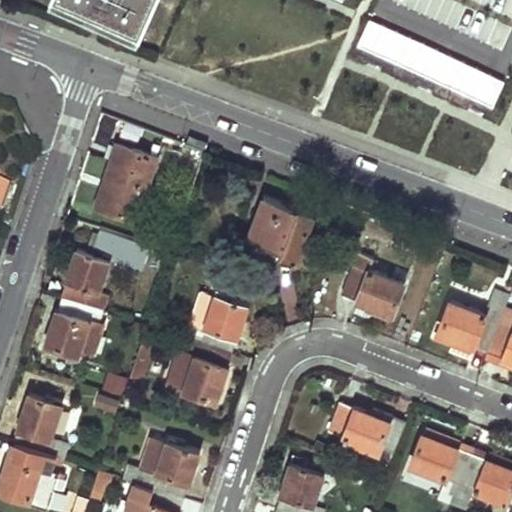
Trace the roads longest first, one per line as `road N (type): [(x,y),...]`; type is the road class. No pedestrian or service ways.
road 1 (tertiary): [(511,226),(83,65)]
road 2 (residential): [(229,511),(272,372),(311,342),(341,343),(511,410)]
road 3 (residential): [(83,65),(0,328)]
